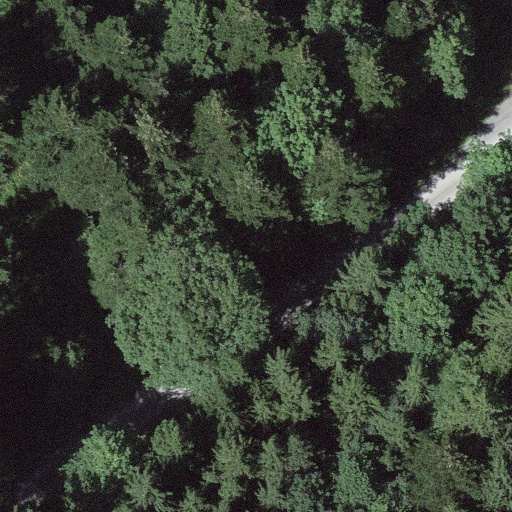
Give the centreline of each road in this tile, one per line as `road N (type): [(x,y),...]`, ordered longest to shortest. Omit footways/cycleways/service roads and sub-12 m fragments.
road 1 (track): [(0,455),(511,116)]
road 2 (track): [(511,213),(377,511)]
